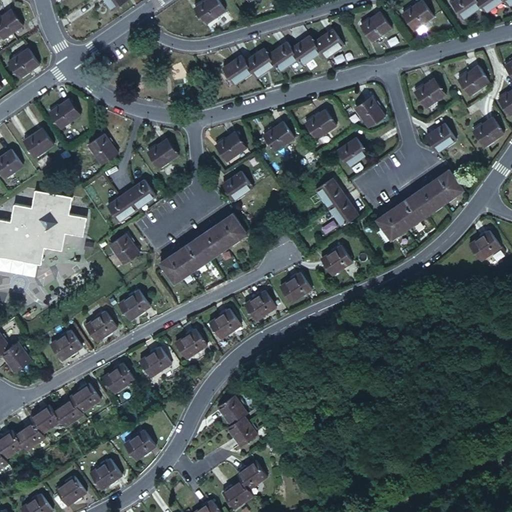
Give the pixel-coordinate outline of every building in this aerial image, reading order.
[(130,2),(128,0),(103,0),(113,14),(130,2)] [(496,0),(483,9),(489,18),(493,25),(511,12),(505,2),(503,0),(496,0)] [(236,18),(225,3),(207,14),(218,30),(236,18)] [(460,16),(470,31),(489,18),(483,9),(478,3),(460,16)] [(0,22),(0,31),(19,19),(15,12),(0,22)] [(440,28),(430,14),(411,26),(422,42),(440,28)] [(24,25),(19,19),(0,31),(0,33),(4,39),(24,25)] [(25,29),(24,25),(4,39),(6,42),(25,29)] [(332,26),(314,39),(322,49),(325,54),(343,42),(332,26)] [(401,41),(391,26),(373,38),(383,53),(401,41)] [(303,62),(322,49),(314,39),(310,33),(292,46),(299,56),(303,62)] [(299,56),(292,46),(289,41),(269,54),(276,63),(280,69),(299,56)] [(276,63),(269,54),(265,47),(246,60),(253,70),(257,76),(276,63)] [(44,68),(34,52),(14,65),(25,80),(44,68)] [(253,70),(246,60),(242,56),(224,68),(234,82),(253,70)] [(478,74),(458,87),(470,102),(490,89),(478,74)] [(433,85),(412,97),(425,114),(445,101),(433,85)] [(79,113),(68,99),(50,111),(61,126),(79,113)] [(511,99),(500,107),(511,124),(511,123),(511,99)] [(368,100),(352,111),(367,130),(382,120),(368,100)] [(335,118),(325,105),(306,117),(317,131),(335,118)] [(291,132),(282,118),(264,130),(274,145),(291,132)] [(494,125),(474,138),(486,154),(506,141),(494,125)] [(52,143),(41,128),(25,139),(36,154),(52,143)] [(248,144),(237,128),(219,141),(230,156),(248,144)] [(444,129),(426,140),(438,157),(457,146),(444,129)] [(111,151),(99,133),(83,144),(95,162),(111,151)] [(173,156),(163,140),(144,153),(154,168),(173,156)] [(380,160),(370,146),(351,159),(362,173),(380,160)] [(21,164),(11,149),(0,157),(0,173),(3,177),(21,164)] [(256,183),(245,168),(228,180),(239,196),(256,183)] [(463,195),(449,174),(378,219),(377,220),(379,223),(391,240),(463,195)] [(359,217),(333,176),(317,186),(342,228),(359,217)] [(141,180),(123,192),(134,208),(152,195),(141,180)] [(117,221),(134,208),(123,192),(105,204),(117,221)] [(51,216),(14,209),(11,225),(0,223),(0,281),(21,285),(23,267),(42,270),(45,253),(62,255),(66,236),(48,232),(51,216)] [(169,290),(241,244),(226,222),(155,267),(169,290)] [(136,250),(124,232),(108,242),(122,261),(136,250)] [(507,257),(497,241),(479,252),(490,269),(507,257)] [(321,256),(332,275),(354,262),(343,243),(321,256)] [(329,272),(317,255),(300,267),(312,283),(329,272)] [(293,296),(282,281),(264,294),(275,309),(293,296)] [(148,308),(138,293),(119,306),(130,321),(148,308)] [(259,315),(248,300),(230,312),(241,327),(259,315)] [(226,331),(215,316),(196,329),(206,344),(226,331)] [(111,334),(101,320),(82,333),(93,348),(111,334)] [(0,333),(0,353),(3,352),(10,347),(0,333)] [(195,350),(184,335),(166,347),(177,363),(195,350)] [(79,351),(69,336),(51,348),(62,363),(79,351)] [(18,341),(10,347),(3,352),(16,371),(32,360),(18,341)] [(163,366),(153,350),(136,362),(146,378),(163,366)] [(130,382),(119,366),(102,378),(112,394),(130,382)] [(100,401),(89,386),(72,398),(83,413),(100,401)] [(219,399),(232,415),(241,407),(244,405),(232,389),(219,399)] [(84,419),(73,403),(56,416),(67,430),(84,419)] [(255,424),(241,407),(232,415),(230,416),(243,433),(255,424)] [(62,429),(50,413),(32,426),(44,442),(62,429)] [(142,434),(131,420),(115,433),(126,447),(142,434)] [(28,459),(44,447),(33,431),(16,444),(28,459)] [(241,453),(245,458),(253,469),(271,455),(259,440),(241,453)] [(0,464),(4,471),(22,457),(12,442),(0,450),(0,464)] [(113,466),(101,451),(83,465),(96,480),(113,466)] [(253,469),(245,458),(228,471),(239,486),(256,473),(253,469)] [(80,487),(69,473),(51,488),(63,501),(80,487)] [(233,494),(221,479),(203,493),(214,508),(233,494)] [(205,511),(193,496),(173,511),(205,511)] [(47,511),(38,497),(20,510),(21,511),(47,511)]
